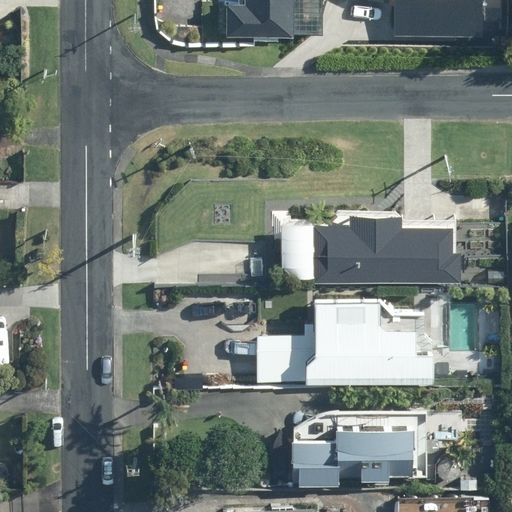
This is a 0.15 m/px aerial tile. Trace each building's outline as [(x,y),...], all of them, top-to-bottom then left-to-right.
[(225,2),(226,35),(291,35),(290,0),(238,0),(238,1),(225,2)] [(478,0),(397,0),(398,25),(479,23),(478,0)] [(25,181),(26,149),(8,149),(8,181),(25,181)] [(312,223),(312,281),(458,282),(458,250),(450,250),(450,223),(398,223),(399,212),(348,212),(348,223),(312,223)] [(291,254),(297,256),(303,252),(304,245),(301,240),(295,239),(289,243),(288,249),(291,254)] [(262,329),(262,369),(434,371),(435,336),(423,325),(422,302),(394,303),(383,289),(317,288),(316,329),(262,329)] [(411,425),(334,426),(334,438),(290,438),(291,480),(297,481),(297,484),(337,483),(337,474),(359,474),(359,477),(386,477),(387,472),(411,473),(411,425)] [(412,499),(411,511),(497,511),(497,501),(412,499)]
